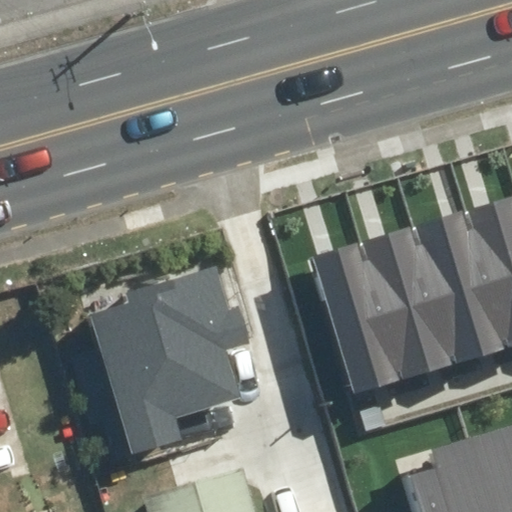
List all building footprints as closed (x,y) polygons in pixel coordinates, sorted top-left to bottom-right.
[(511,196),(299,257),(339,397),(511,347),(511,196)] [(72,314),(108,449),(250,412),(214,277),(72,314)] [(511,511),(511,422),(398,458),(414,511),(511,511)] [(135,493),(135,495),(139,511),(249,511),(236,464),(135,493)] [(0,511),(65,511),(63,501),(31,508),(21,465),(0,470),(0,511)]
